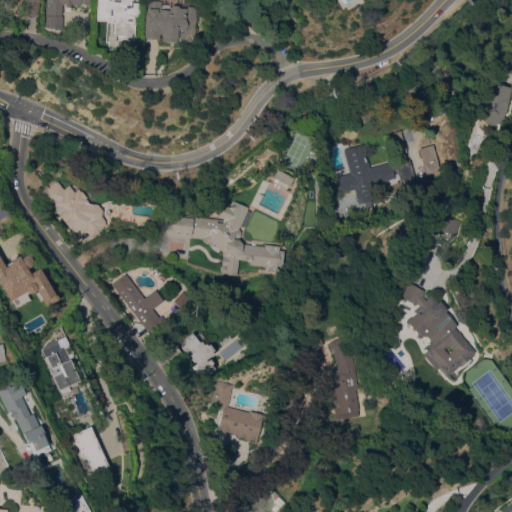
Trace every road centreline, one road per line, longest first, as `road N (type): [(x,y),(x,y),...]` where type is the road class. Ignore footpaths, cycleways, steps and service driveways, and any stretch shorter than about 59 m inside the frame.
road 1 (residential): [(203,511),(191,445),(166,389),(24,208),(15,166),(25,108)]
road 2 (secondary): [(447,0),(373,58),(288,74),(225,143),(194,160),(147,162),(90,140)]
road 3 (residential): [(457,511),(475,487),(511,461),(498,242),(500,182),(511,143)]
road 4 (residential): [(288,74),(275,49),(255,39),(214,45),(190,70),(159,81),(0,35)]
